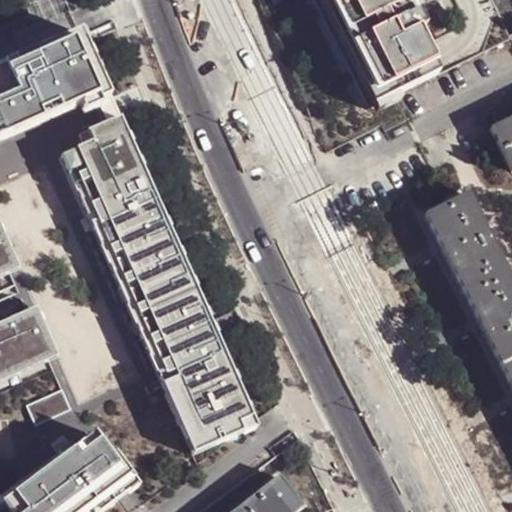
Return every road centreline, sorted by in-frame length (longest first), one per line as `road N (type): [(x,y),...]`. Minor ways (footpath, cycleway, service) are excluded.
road 1 (secondary): [(390,511),(247,221)]
road 2 (secondary): [(247,221),(154,0)]
road 3 (secondary): [(247,221),(211,0)]
